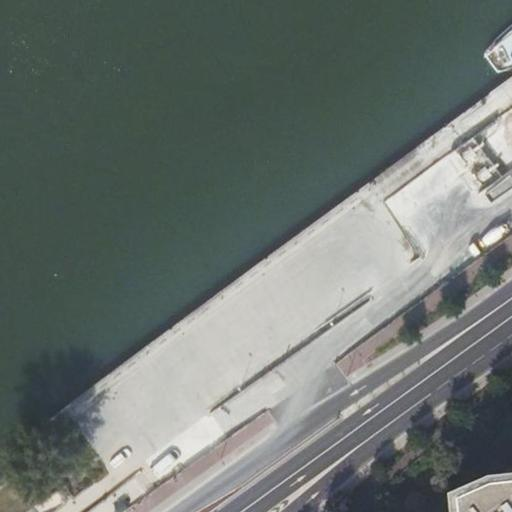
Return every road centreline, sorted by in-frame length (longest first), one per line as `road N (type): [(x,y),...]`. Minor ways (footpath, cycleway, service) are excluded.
road 1 (primary): [(511,313),(307,429),(192,511)]
road 2 (primary): [(240,511),(388,403)]
road 3 (primary): [(388,403),(511,313)]
road 4 (primary): [(288,511),(358,454),(388,403)]
